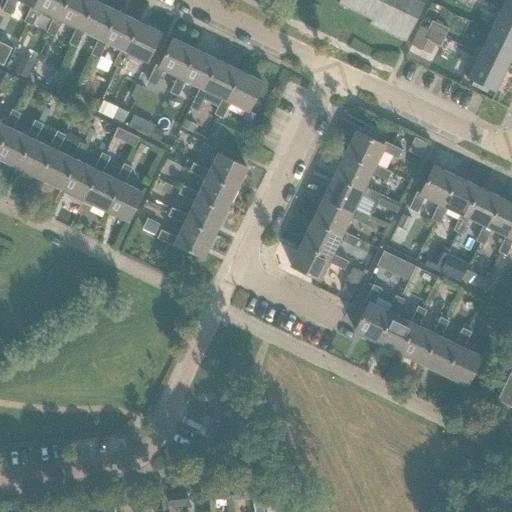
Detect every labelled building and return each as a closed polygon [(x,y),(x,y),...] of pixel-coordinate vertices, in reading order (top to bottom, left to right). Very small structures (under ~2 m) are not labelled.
[(35,7),(38,0),(6,0),(1,11),(10,15),(16,0),(19,0),(31,6),(35,7)] [(38,0),(35,7),(31,6),(24,22),(32,26),(40,10),(54,16),(57,18),(66,0),(38,0)] [(62,21),(76,27),(80,29),(94,0),(93,0),(66,0),(57,18),(54,16),(46,32),(54,36),(62,21)] [(84,31),(98,38),(102,40),(116,11),(94,0),(80,29),(76,27),(68,43),(77,47),(84,31)] [(339,0),(373,16),(380,0),(339,0)] [(405,37),(421,5),(411,0),(380,0),(373,16),(371,20),(405,37)] [(511,15),(511,0),(504,0),(499,9),(511,15)] [(511,43),(511,15),(499,9),(489,32),(511,43)] [(107,42),(120,49),(124,51),(138,22),(116,11),(102,40),(98,38),(90,54),(99,58),(107,42)] [(432,21),(428,30),(444,37),(447,29),(432,21)] [(124,51),(120,49),(113,65),(121,69),(129,53),(147,62),(161,33),(138,22),(124,51)] [(420,26),(411,44),(421,49),(426,39),(424,38),(428,30),(420,26)] [(444,37),(428,30),(424,38),(426,39),(440,45),(444,37)] [(506,68),(511,56),(511,43),(489,32),(478,54),(506,68)] [(181,78),(195,49),(171,38),(158,66),(155,65),(147,82),(155,86),(163,70),(177,77),(181,78)] [(0,64),(3,66),(12,48),(0,41),(0,64)] [(217,60),(195,49),(181,78),(177,77),(169,92),(178,97),(185,81),(199,87),(203,89),(217,60)] [(495,91),(506,68),(478,54),(466,77),(495,91)] [(26,78),(34,62),(22,56),(14,72),(26,78)] [(225,100),(239,71),(217,60),(203,89),(199,87),(189,108),(198,112),(203,100),(217,107),(221,98),(225,100)] [(262,82),(239,71),(225,100),(221,98),(217,107),(214,114),(222,118),(230,102),(248,111),(262,82)] [(37,122),(15,167),(38,177),(59,133),(56,131),(49,147),(35,140),(49,110),(44,107),(37,122)] [(113,118),(122,122),(127,112),(118,108),(113,118)] [(0,141),(15,111),(11,109),(4,125),(0,123),(0,141)] [(0,141),(0,159),(15,167),(37,122),(34,120),(26,136),(12,129),(20,113),(15,111),(0,141)] [(181,127),(193,132),(196,125),(185,119),(181,127)] [(145,120),(139,131),(150,137),(155,126),(145,120)] [(118,127),(113,137),(121,141),(126,131),(118,127)] [(168,134),(155,128),(151,137),(163,143),(168,134)] [(374,168),(375,164),(382,150),(398,158),(402,150),(385,142),(384,144),(356,131),(344,154),(374,168)] [(60,188),(82,143),(79,142),(71,158),(57,151),(65,135),(59,133),(38,177),(60,188)] [(60,188),(82,199),(104,154),(101,153),(93,169),(79,162),(87,146),(82,143),(60,188)] [(151,149),(140,143),(135,152),(146,157),(151,149)] [(193,163),(190,168),(235,190),(246,167),(217,153),(209,171),(193,163)] [(105,210),(126,165),(123,163),(115,179),(102,173),(109,157),(104,154),(82,199),(105,210)] [(391,172),(375,164),(374,168),(344,154),(334,176),(363,190),(364,187),(371,173),(387,181),(391,172)] [(132,167),(126,165),(105,210),(128,221),(142,192),(124,183),(132,167)] [(424,197),(438,204),(440,205),(454,176),(433,165),(419,193),(416,192),(408,209),(417,213),(424,197)] [(235,190),(190,168),(189,172),(205,179),(198,193),(182,185),(180,191),(225,212),(235,190)] [(363,190),(334,176),(323,198),(352,212),(353,209),(360,195),(376,203),(380,194),(364,187),(363,190)] [(440,205),(438,204),(430,220),(439,224),(447,208),(461,215),(463,215),(477,186),(454,176),(440,205)] [(463,215),(461,215),(453,230),(461,235),(469,219),(483,225),(485,226),(499,197),(477,186),(463,215)] [(225,212),(180,191),(178,194),(194,201),(187,216),(171,208),(169,213),(214,235),(225,212)] [(511,227),(511,203),(499,197),(485,226),(483,225),(475,241),(484,245),(491,229),(505,236),(507,237),(511,227)] [(369,217),(353,209),(352,212),(323,198),(312,221),(341,235),(343,231),(349,217),(365,225),(369,217)] [(387,198),(383,206),(396,213),(400,204),(387,198)] [(214,235),(169,213),(167,216),(183,224),(177,238),(161,230),(157,238),(174,246),(175,244),(203,257),(214,235)] [(412,218),(402,214),(396,226),(406,231),(412,218)] [(147,218),(142,230),(155,235),(160,224),(147,218)] [(341,235),(312,221),(301,243),(330,257),(332,254),(339,240),(355,247),(359,239),(343,231),(341,235)] [(511,227),(507,237),(505,236),(497,252),(506,256),(511,243),(511,227)] [(348,261),(332,254),(330,257),(301,243),(290,266),(319,280),(328,262),(344,270),(348,261)] [(376,265),(390,272),(397,258),(383,251),(376,265)] [(445,261),(431,254),(426,265),(440,272),(445,261)] [(467,268),(458,264),(452,276),(461,280),(467,268)] [(364,273),(353,268),(342,289),(353,295),(364,273)] [(486,284),(474,277),(469,287),(482,293),(486,284)] [(354,331),(377,342),(398,297),(395,295),(387,311),(373,304),(381,289),(373,284),(364,301),(367,303),(354,331)] [(377,342),(399,353),(421,308),(417,306),(410,322),(396,315),(403,299),(398,297),(377,342)] [(399,353),(421,363),(443,318),(440,317),(432,333),(418,326),(426,310),(421,308),(399,353)] [(421,363),(443,374),(465,329),(462,328),(454,344),(440,337),(448,321),(443,318),(421,363)] [(465,329),(443,374),(466,385),(480,356),(463,348),(470,332),(465,329)] [(511,368),(497,400),(511,407),(511,368)] [(250,494),(249,484),(237,486),(238,495),(250,494)] [(281,505),(278,484),(252,486),(254,511),(263,511),(263,507),(281,505)] [(230,488),(214,490),(212,490),(213,501),(230,499),(230,488)] [(187,506),(185,493),(169,494),(169,507),(187,506)] [(113,511),(113,508),(112,502),(96,503),(97,511),(113,511)]
